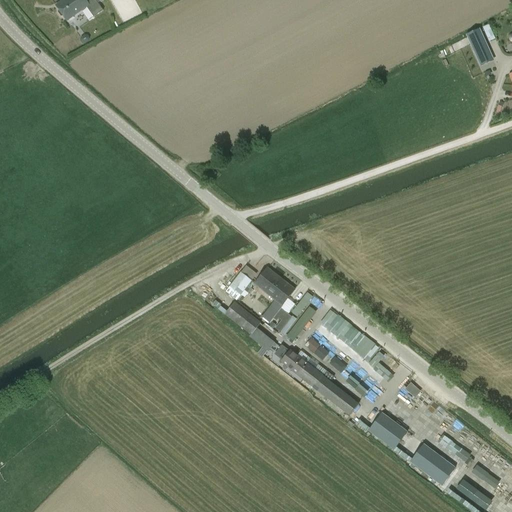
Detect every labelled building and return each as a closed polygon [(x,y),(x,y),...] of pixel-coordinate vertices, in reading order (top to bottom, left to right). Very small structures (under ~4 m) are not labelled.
[(65,0),(63,0),(56,5),(59,10),(58,12),(61,16),(63,16),(66,21),(86,7),(93,17),(103,10),(97,3),(101,0),(85,0),(86,0),(85,0),(66,0),(65,0)] [(483,28),(489,42),(495,39),(489,26),(483,28)] [(472,32),(466,35),(466,36),(480,66),(481,66),(493,60),(479,29),(472,32)] [(84,35),(81,38),(81,41),(82,43),(85,44),(89,41),(89,38),(87,36),(84,35)] [(255,285),(269,296),(281,280),(268,269),(255,285)] [(241,273),(225,292),(237,301),(252,282),(241,273)] [(275,301),(262,318),(269,323),(273,318),(276,321),(278,318),(281,321),(275,329),(280,332),(291,317),(287,315),(295,305),(288,299),(295,290),(281,280),(269,296),(275,301)] [(288,336),(295,342),(318,312),(314,309),(320,301),(308,293),(293,313),(301,318),(288,336)] [(235,303),(225,316),(251,336),(250,337),(268,352),(272,346),(274,343),(256,329),(261,323),(235,303)] [(321,324),(370,361),(381,346),(331,310),(321,324)] [(315,337),(307,344),(323,361),(331,354),(315,337)] [(281,345),(274,355),(282,361),(281,362),(319,392),(328,380),(290,351),(289,352),(281,345)] [(396,377),(381,362),(386,356),(382,352),(370,364),(390,383),(396,377)] [(330,363),(342,373),(348,366),(336,356),(330,363)] [(354,376),(349,381),(363,395),(368,390),(354,376)] [(418,399),(424,392),(413,382),(407,389),(418,399)] [(424,397),(419,407),(425,410),(430,400),(424,397)] [(407,433),(382,413),(368,431),(394,450),(407,433)] [(445,436),(440,443),(458,455),(463,448),(445,436)] [(423,445),(410,462),(442,486),(455,469),(423,445)] [(467,480),(460,489),(486,509),(493,500),(467,480)]
